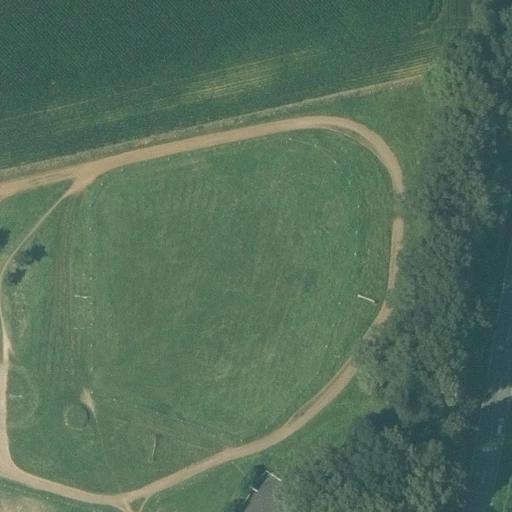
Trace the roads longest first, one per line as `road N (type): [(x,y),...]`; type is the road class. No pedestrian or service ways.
road 1 (track): [(0,190),(314,120),(364,133),(393,166),(397,212),(387,297),(373,336),(345,373),(284,430),(122,501),(130,511)]
road 2 (secondary): [(478,511),(511,316)]
road 3 (track): [(122,501),(50,490),(0,468)]
